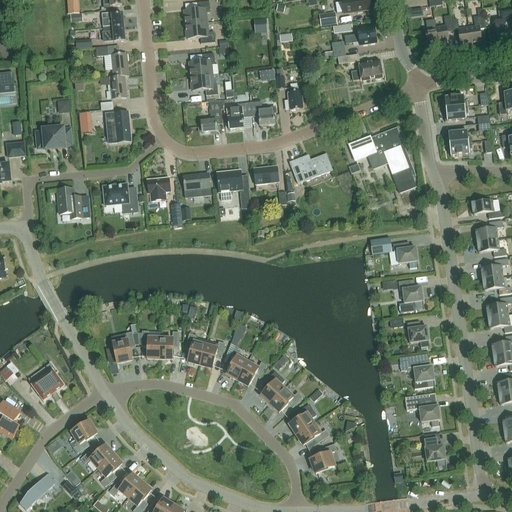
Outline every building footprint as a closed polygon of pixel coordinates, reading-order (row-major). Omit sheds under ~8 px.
[(78,0),(68,0),(69,15),(79,14),(78,0)] [(103,0),(104,9),(122,7),(121,0),(103,0)] [(372,11),(369,0),(355,0),(352,0),(352,1),(341,3),(343,14),(354,12),(355,14),(372,11)] [(427,0),(416,3),(417,9),(429,6),(427,0)] [(185,12),(186,26),(207,24),(206,15),(210,14),(209,3),(197,4),(198,10),(185,12)] [(511,20),(511,11),(499,13),(500,21),(493,22),(496,43),(505,42),(511,41),(511,34),(510,20),(511,20)] [(111,14),(102,15),(102,20),(112,20),(112,27),(113,30),(124,29),(123,16),(112,17),(111,14)] [(321,29),(337,26),(335,15),(319,18),(321,29)] [(83,24),(82,16),(71,17),(71,24),(83,24)] [(446,27),(447,31),(452,30),(451,22),(450,17),(443,18),(445,28),(446,27)] [(468,29),(471,46),(482,45),(480,31),(485,30),(483,17),(473,19),(474,28),(468,29)] [(266,21),(255,22),(255,34),(267,33),(266,21)] [(434,21),(426,23),(427,31),(435,29),(434,21)] [(207,24),(186,26),(187,41),(200,40),(201,46),(215,44),(214,33),(208,34),(207,24)] [(354,33),(352,25),(341,27),(342,35),(354,33)] [(112,27),(103,28),(103,34),(107,33),(108,43),(114,43),(114,44),(125,43),(124,29),(113,30),(112,27)] [(446,27),(445,28),(435,29),(438,46),(449,45),(447,31),(446,27)] [(374,28),(357,31),(358,36),(348,38),(349,45),(359,44),(360,47),(377,44),(374,28)] [(438,46),(435,29),(427,31),(424,31),(427,48),(438,46)] [(459,31),(457,31),(458,34),(460,48),(471,46),(468,29),(459,31)] [(279,42),(291,42),(290,34),(279,35),(279,42)] [(92,50),(91,41),(75,42),(76,51),(92,50)] [(334,60),(338,60),(338,59),(346,58),(344,44),(332,46),(334,60)] [(96,50),(97,59),(108,58),(107,49),(96,50)] [(190,64),(191,78),(212,76),(211,67),(215,66),(214,55),(202,56),(203,62),(190,64)] [(125,78),(129,78),(127,56),(111,57),(114,79),(125,78)] [(346,58),(338,59),(338,60),(339,67),(360,63),(358,56),(346,58)] [(380,63),(358,66),(360,73),(352,74),(353,83),(361,82),(361,83),(383,80),(380,63)] [(13,73),(0,74),(0,87),(14,86),(13,73)] [(213,86),(212,76),(191,78),(192,93),(205,92),(206,98),(218,97),(217,85),(213,86)] [(114,79),(110,79),(112,101),(127,100),(125,78),(114,79)] [(277,92),(285,91),(283,78),(276,79),(277,92)] [(303,111),(301,93),(298,93),(298,89),(290,89),(290,94),(288,94),(290,112),(303,111)] [(506,114),(511,113),(511,92),(504,93),(505,104),(498,105),(499,117),(506,116),(506,114)] [(481,107),(488,107),(487,96),(480,96),(481,107)] [(445,100),(445,103),(443,104),(444,112),(468,109),(467,103),(464,103),(464,98),(456,98),(450,99),(445,100)] [(71,114),(70,102),(58,103),(59,115),(71,114)] [(209,103),(210,113),(221,111),(223,111),(222,102),(209,103)] [(261,104),(250,105),(252,119),(259,118),(260,128),(275,127),(274,116),(276,116),(275,109),(262,110),(262,109),(261,104)] [(252,119),(250,105),(236,106),(237,119),(228,119),(229,132),(244,130),(243,120),(252,119)] [(468,116),(468,109),(444,112),(445,123),(466,121),(465,116),(468,116)] [(217,133),(217,126),(223,126),(221,111),(210,113),(211,122),(201,123),(202,135),(217,133)] [(131,143),(128,113),(114,115),(106,116),(107,126),(109,146),(117,145),(131,143)] [(88,114),(80,115),(81,135),(90,134),(88,114)] [(489,118),(477,119),(478,126),(490,125),(489,118)] [(22,134),(21,123),(13,124),(14,134),(22,134)] [(491,132),(490,125),(478,126),(479,133),(491,132)] [(63,131),(63,129),(43,131),(43,133),(36,134),(37,146),(38,150),(45,149),(45,151),(65,149),(65,147),(66,147),(72,147),(70,131),(63,131)] [(397,129),(350,147),(355,161),(368,156),(373,170),(389,164),(401,194),(415,188),(411,179),(416,177),(397,129)] [(446,135),(447,147),(471,144),(471,138),(468,138),(467,133),(461,133),(446,135)] [(510,158),(511,158),(511,136),(502,138),(503,150),(509,149),(510,158)] [(491,142),(484,143),(486,154),(493,153),(491,142)] [(472,151),(471,144),(447,147),(448,155),(450,154),(451,158),(456,158),(470,156),(469,151),(472,151)] [(8,160),(26,159),(25,146),(7,147),(8,160)] [(305,158),(289,164),(298,186),(333,172),(326,156),(307,163),(305,158)] [(9,166),(0,166),(0,186),(1,186),(1,185),(11,184),(9,166)] [(358,166),(349,169),(351,176),(360,173),(358,166)] [(279,184),(277,168),(254,171),(255,187),(279,184)] [(243,193),(240,172),(217,175),(219,192),(219,195),(221,195),(222,203),(231,202),(231,194),(243,193)] [(210,190),(209,175),(183,178),(185,193),(185,200),(203,198),(211,197),(210,190)] [(289,193),(293,192),(289,177),(284,178),(289,193)] [(166,203),(165,195),(171,194),(169,180),(147,182),(149,196),(150,196),(151,204),(166,203)] [(127,186),(103,188),(105,207),(122,206),(123,216),(138,214),(137,198),(129,199),(127,186)] [(74,191),(57,192),(59,216),(70,215),(70,221),(90,219),(88,198),(87,198),(88,201),(76,202),(76,199),(75,199),(74,191)] [(287,207),(286,193),(279,194),(280,207),(287,207)] [(249,194),(240,195),(242,212),(251,211),(249,194)] [(472,204),(473,217),(488,215),(489,221),(504,219),(503,212),(494,214),(492,202),(472,205),(472,204)] [(171,207),(172,221),(181,220),(180,207),(171,207)] [(190,210),(182,210),(183,222),(191,221),(190,210)] [(476,233),(477,244),(498,241),(496,230),(503,229),(502,223),(489,224),(490,231),(476,233)] [(390,240),(370,242),(371,252),(372,257),(392,254),(391,249),(390,240)] [(498,241),(477,244),(479,255),(493,253),(494,259),(507,257),(506,251),(499,252),(498,241)] [(409,244),(393,246),(394,253),(397,252),(399,266),(409,265),(410,270),(418,269),(418,271),(419,271),(415,249),(410,250),(409,244)] [(483,282),(503,279),(502,268),(508,267),(507,261),(494,262),(495,269),(481,271),(483,282)] [(503,279),(483,282),(484,293),(498,291),(499,297),(511,294),(511,289),(505,290),(503,279)] [(402,291),(404,306),(399,306),(400,315),(416,313),(415,310),(423,309),(423,310),(424,310),(421,289),(415,289),(414,281),(398,284),(399,292),(402,291)] [(382,284),(383,292),(398,290),(396,282),(382,284)] [(488,320),(508,317),(507,306),(511,305),(511,298),(500,300),(501,307),(487,309),(488,320)] [(215,307),(210,306),(207,317),(213,318),(215,307)] [(237,312),(234,319),(241,321),(243,314),(237,312)] [(508,317),(488,320),(490,331),(504,329),(505,335),(511,333),(511,327),(510,328),(508,317)] [(404,331),(403,322),(389,324),(390,333),(404,331)] [(420,323),(407,325),(410,345),(420,344),(421,350),(429,348),(429,350),(430,350),(427,328),(421,329),(420,323)] [(244,333),(237,330),(231,346),(236,349),(244,333)] [(148,361),(160,361),(161,341),(161,334),(149,334),(149,333),(142,333),(141,348),(148,348),(147,361),(148,361)] [(125,335),(111,338),(113,346),(117,365),(131,362),(131,363),(132,363),(129,350),(135,349),(133,337),(132,334),(125,335)] [(161,341),(160,361),(172,361),(172,362),(173,349),(179,349),(179,334),(173,334),(172,341),(161,341)] [(189,336),(185,350),(191,352),(188,364),(201,367),(206,348),(207,343),(195,339),(196,337),(189,336)] [(493,358),(511,355),(511,337),(505,338),(506,345),(492,347),(493,358)] [(206,348),(201,367),(211,370),(211,371),(212,371),(215,358),(221,360),(225,345),(219,344),(218,346),(207,343),(206,348)] [(227,376),(238,382),(247,365),(237,359),(240,352),(234,349),(227,362),(232,365),(226,377),(227,377),(227,376)] [(511,355),(493,358),(495,369),(509,367),(510,373),(511,372),(511,355)] [(435,389),(432,368),(426,369),(426,362),(422,360),(399,363),(400,373),(411,371),(414,371),(416,385),(417,391),(426,389),(435,388),(435,389)] [(32,387),(43,403),(64,388),(53,372),(55,371),(50,364),(28,380),(32,386),(32,387)] [(257,370),(247,365),(238,382),(248,388),(247,389),(248,389),(254,377),(260,380),(267,367),(261,364),(257,370)] [(284,368),(279,364),(274,369),(279,373),(284,368)] [(0,375),(11,387),(18,380),(14,376),(18,372),(13,366),(9,370),(7,368),(0,373),(0,375)] [(284,391),(279,387),(284,382),(280,378),(275,373),(261,388),(266,392),(261,398),(262,398),(270,406),(284,391)] [(497,385),(499,396),(511,393),(511,376),(511,377),(511,383),(497,385)] [(293,399),(284,391),(270,406),(279,414),(278,414),(279,415),(288,405),(292,410),(302,398),(298,394),(293,399)] [(511,393),(499,396),(500,407),(511,405),(511,393)] [(317,398),(314,395),(310,399),(314,404),(319,400),(317,398)] [(432,408),(431,402),(428,400),(405,403),(406,413),(419,411),(421,424),(431,423),(432,429),(440,428),(440,429),(441,429),(438,407),(432,408)] [(18,431),(12,427),(20,415),(4,405),(0,410),(0,424),(0,425),(0,432),(12,440),(18,431)] [(309,406),(293,417),(296,422),(289,427),(290,427),(297,437),(313,426),(310,421),(316,417),(313,411),(309,406)] [(504,434),(511,432),(511,421),(503,423),(504,434)] [(87,442),(98,435),(97,435),(89,423),(78,429),(72,433),(80,446),(73,450),(77,455),(90,447),(87,442)] [(356,425),(347,424),(345,434),(356,429),(356,425)] [(313,426),(297,437),(303,447),(302,447),(303,448),(314,440),(317,445),(330,437),(326,431),(320,435),(313,426)] [(57,442),(48,449),(53,455),(62,448),(57,442)] [(437,442),(424,444),(427,464),(437,463),(438,468),(446,467),(446,469),(447,469),(444,447),(438,448),(437,442)] [(322,457),(310,461),(310,462),(311,462),(316,475),(334,469),(329,455),(336,452),(334,446),(320,451),(322,457)] [(110,460),(114,457),(106,448),(106,447),(96,455),(92,451),(81,460),(85,466),(91,461),(99,470),(110,460)] [(110,460),(99,470),(106,479),(101,484),(105,489),(117,479),(113,474),(122,466),(122,465),(121,466),(114,457),(110,460)] [(49,475),(28,495),(20,506),(25,511),(27,511),(57,484),(49,475)] [(129,500),(142,484),(133,477),(133,476),(124,486),(119,482),(110,493),(115,497),(120,492),(129,500)] [(405,484),(403,476),(394,477),(395,485),(405,484)] [(76,487),(81,483),(78,479),(73,484),(76,487)] [(68,481),(62,487),(69,494),(72,498),(79,492),(75,489),(68,481)] [(142,484),(129,500),(138,507),(133,511),(142,511),(148,506),(143,502),(152,492),(151,491),(151,492),(142,484)] [(170,511),(173,507),(163,501),(164,500),(163,500),(156,511),(151,508),(148,511),(170,511)] [(99,511),(104,506),(98,502),(93,507),(99,511)]
